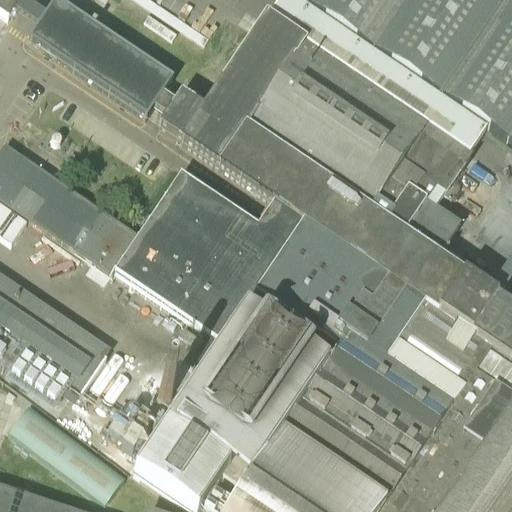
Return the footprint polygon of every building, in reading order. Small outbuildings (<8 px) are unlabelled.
[(511,511),(511,318),(495,307),(511,282),(511,0),(286,0),(511,152),(511,259),(491,290),(443,257),(459,233),(434,216),(443,203),(450,206),(459,192),(463,194),(477,174),(468,168),(471,164),(426,133),(425,135),(303,52),(304,51),(263,23),(201,116),(179,102),(174,109),(162,101),(171,86),(93,33),(95,31),(92,28),(90,31),(54,7),(44,21),(21,6),(24,0),(0,0),(0,22),(6,27),(13,17),(36,33),(27,46),(145,126),(148,122),(159,130),(157,134),(271,212),(301,233),(219,351),(132,481),(177,511),(202,511),(227,476),(247,489),(231,511),(511,511)] [(125,0),(203,52),(208,44),(142,0),(125,0)] [(113,280),(219,351),(301,233),(271,212),(256,233),(178,183),(136,244),(4,154),(0,159),(0,207),(111,284),(113,280)] [(0,230),(9,217),(0,210),(0,230)] [(0,356),(73,409),(110,357),(0,279),(0,356)] [(121,485),(25,412),(5,438),(102,511),(121,485)] [(0,511),(51,511),(0,495),(0,511)]
